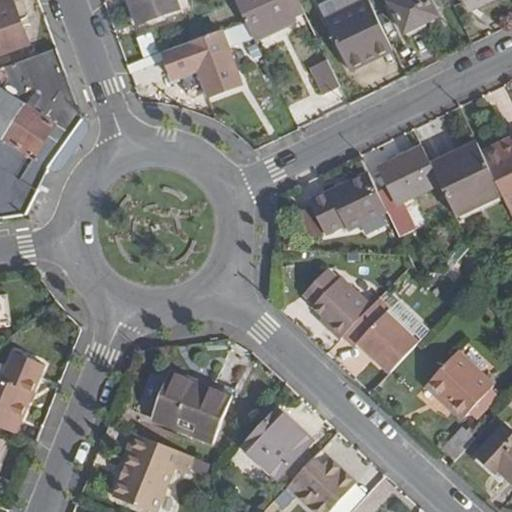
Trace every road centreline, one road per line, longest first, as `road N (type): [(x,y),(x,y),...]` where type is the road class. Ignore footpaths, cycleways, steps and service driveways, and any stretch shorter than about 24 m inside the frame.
road 1 (residential): [(216,277),(461,511)]
road 2 (tertiary): [(511,57),(230,201)]
road 3 (tertiary): [(129,299),(41,511)]
road 4 (tertiary): [(70,0),(127,156)]
road 5 (tertiary): [(230,201),(199,163),(151,150),(127,156)]
